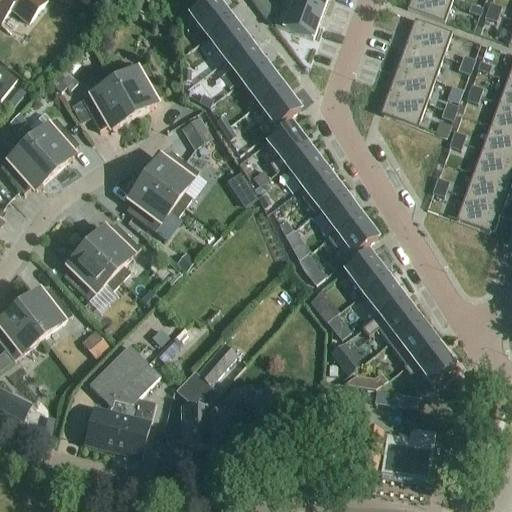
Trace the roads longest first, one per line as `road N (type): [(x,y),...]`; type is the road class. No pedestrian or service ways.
road 1 (residential): [(371,0),(333,108),(451,316),(476,335)]
road 2 (residential): [(254,511),(83,481),(0,450)]
road 3 (residential): [(0,277),(54,206),(166,138)]
